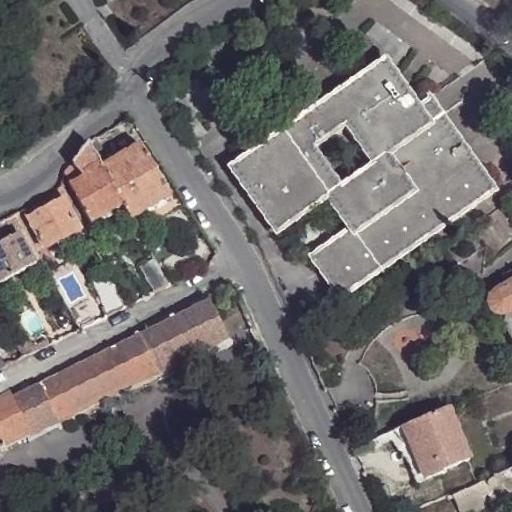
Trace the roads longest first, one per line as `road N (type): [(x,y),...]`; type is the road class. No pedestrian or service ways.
road 1 (residential): [(0,387),(245,265)]
road 2 (residential): [(245,265),(359,511)]
road 3 (residential): [(131,76),(245,265)]
road 4 (residential): [(0,196),(37,177),(131,76)]
road 5 (residential): [(131,76),(181,30),(233,0)]
